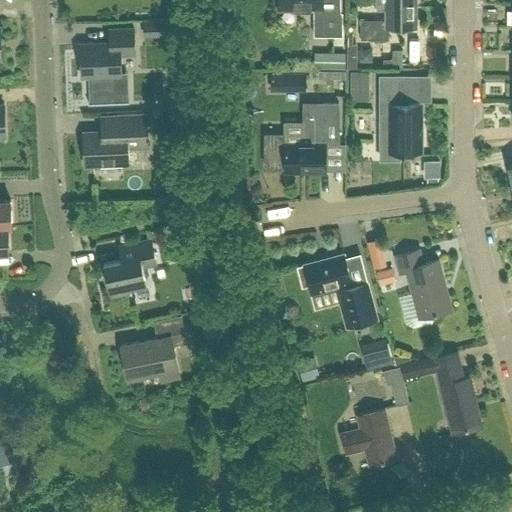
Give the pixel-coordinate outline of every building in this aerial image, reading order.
[(323,4),(322,0),(278,0),(279,16),(281,16),(281,8),(316,7),(316,32),(336,32),(335,3),(323,4)] [(417,26),(417,0),(377,0),(378,8),(387,8),(387,19),(362,19),(362,38),(390,38),(390,26),(417,26)] [(165,35),(165,21),(142,22),(142,36),(165,35)] [(135,53),(134,28),(109,28),(110,43),(80,44),(81,75),(88,74),(89,102),(127,101),(126,73),(121,73),(120,54),(135,53)] [(418,49),(418,60),(441,61),(441,50),(418,49)] [(380,74),(381,160),(402,160),(402,149),(421,149),(421,103),(421,102),(405,102),(406,73),(380,74)] [(286,171),(327,171),(327,142),(339,142),(339,101),(302,101),(303,133),(264,133),(264,166),(285,165),(286,171)] [(147,147),(146,141),(145,113),(100,115),(100,132),(83,133),(85,163),(127,161),(127,148),(147,147)] [(0,225),(11,225),(10,199),(0,199),(0,225)] [(11,225),(0,225),(0,251),(9,251),(7,226),(11,226),(11,225)] [(190,251),(186,231),(168,235),(173,255),(190,251)] [(157,263),(151,238),(123,244),(126,258),(103,262),(110,296),(130,292),(129,289),(139,286),(149,272),(147,265),(157,263)] [(372,241),(379,269),(392,266),(385,238),(372,241)] [(424,261),(420,247),(396,253),(401,272),(408,270),(420,315),(452,307),(440,257),(424,261)] [(305,264),(297,266),(303,286),(311,284),(313,292),(336,286),(348,327),(376,318),(364,277),(354,280),(346,252),(305,264)] [(383,286),(400,283),(398,269),(381,272),(383,286)] [(186,342),(180,314),(153,320),(157,337),(120,344),(127,378),(159,372),(161,380),(180,376),(173,344),(186,342)] [(386,337),(359,345),(366,368),(392,361),(386,337)] [(442,381),(453,431),(482,425),(470,375),(465,376),(459,351),(400,364),(404,378),(439,369),(442,381)] [(408,402),(399,366),(383,370),(386,383),(391,382),(396,405),(408,402)] [(398,458),(387,407),(358,413),(361,427),(342,432),(347,452),(366,448),(370,464),(398,458)] [(2,477),(19,476),(18,462),(1,464),(2,477)]
